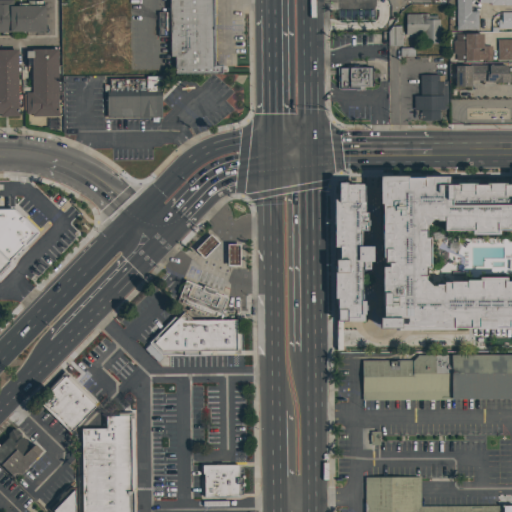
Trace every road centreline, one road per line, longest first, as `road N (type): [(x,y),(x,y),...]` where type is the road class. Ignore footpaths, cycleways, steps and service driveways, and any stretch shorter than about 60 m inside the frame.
road 1 (primary): [(311,350),(310,153)]
road 2 (primary): [(272,170),(273,359)]
road 3 (primary): [(272,137),(195,155),(134,216)]
road 4 (primary): [(310,153),(304,0)]
road 5 (primary): [(55,351),(160,241)]
road 6 (primary): [(134,216),(43,310)]
road 7 (primary): [(269,14),(272,137)]
road 8 (secondary): [(310,153),(432,152)]
